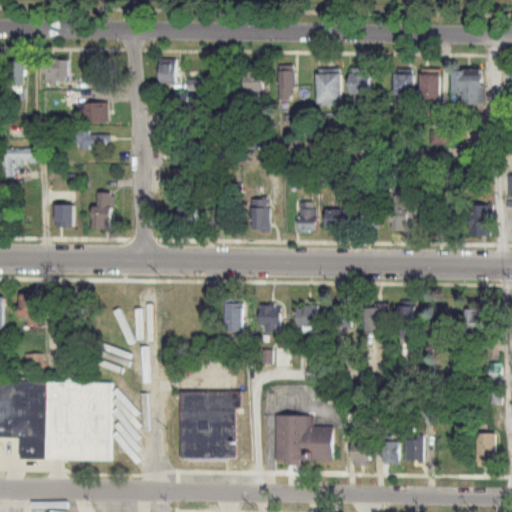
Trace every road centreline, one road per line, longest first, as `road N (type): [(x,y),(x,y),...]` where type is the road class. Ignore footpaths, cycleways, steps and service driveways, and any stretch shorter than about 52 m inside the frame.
road 1 (residential): [(0,487),(511,496)]
road 2 (residential): [(0,28),(511,35)]
road 3 (tertiary): [(0,259),(511,265)]
road 4 (residential): [(134,30),(146,261)]
road 5 (residential): [(149,294),(157,491)]
